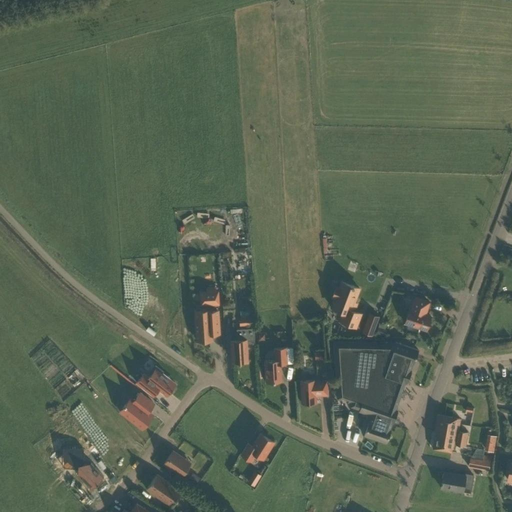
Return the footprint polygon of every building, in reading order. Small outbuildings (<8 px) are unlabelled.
[(353,302),(358,288),(353,286),(353,285),(351,285),(342,281),(339,288),(336,287),(332,296),(335,297),(331,307),(343,312),(340,321),(355,327),(360,313),(353,311),(356,303),(353,302)] [(212,291),(212,288),(202,288),(202,292),(201,292),(201,305),(218,304),(217,291),(212,291)] [(426,330),(431,316),(425,314),(429,302),(415,297),(411,310),(409,309),(405,323),(426,330)] [(195,311),(195,320),(197,341),(212,340),(211,334),(219,333),(217,310),(210,311),(210,310),(195,311)] [(370,313),(362,332),(372,335),(379,317),(370,313)] [(241,318),(240,318),(241,326),(254,325),(254,317),(253,317),(241,318)] [(378,327),(376,333),(385,335),(386,329),(378,327)] [(236,329),(237,340),(231,340),(232,362),(247,361),(246,343),(255,343),(254,328),(236,329)] [(418,350),(414,349),(395,342),(395,343),(333,341),(337,398),(341,399),(342,396),(349,398),(348,402),(351,403),(360,406),(359,411),(371,415),(369,422),(364,435),(386,443),(390,429),(392,422),(393,423),(397,409),(395,409),(400,396),(403,388),(405,382),(406,383),(411,370),(410,369),(412,363),(413,363),(418,350)] [(287,363),(286,347),(274,348),(275,360),(264,361),(266,381),(281,381),(280,364),(287,363)] [(315,352),(315,360),(324,359),(323,351),(315,352)] [(143,374),(137,382),(153,395),(158,389),(166,395),(175,383),(162,373),(164,370),(155,364),(149,372),(151,374),(148,376),(144,373),(143,374)] [(316,395),(327,395),(326,381),(315,381),(315,380),(300,381),(302,403),(316,402),(316,395)] [(154,404),(140,392),(134,400),(131,398),(120,411),(142,429),(153,415),(148,411),(154,404)] [(468,432),(458,430),(460,419),(437,414),(434,431),(436,432),(436,437),(435,437),(433,448),(451,452),(452,448),(454,448),(455,444),(466,446),(468,432)] [(273,441),(261,434),(253,446),(248,443),(240,454),(251,461),(255,454),(263,458),(273,441)] [(489,435),(487,449),(493,450),(496,436),(489,435)] [(63,447),(62,455),(75,468),(78,468),(78,475),(91,488),(104,476),(91,462),(83,462),(83,449),(82,447),(63,447)] [(190,463),(172,451),(164,463),(182,475),(190,463)] [(470,457),(468,466),(482,469),(484,459),(482,459),(471,457),(470,457)] [(471,488),(473,475),(465,474),(465,476),(443,472),(441,487),(462,491),(463,486),(471,488)] [(193,473),(189,479),(196,483),(200,477),(193,473)] [(171,506),(181,491),(157,474),(146,489),(171,506)] [(51,491),(42,500),(52,511),(65,511),(71,507),(64,500),(71,495),(56,478),(47,486),(51,491)] [(149,511),(150,511),(137,503),(130,511),(128,511),(124,509),(122,511),(149,511)]
